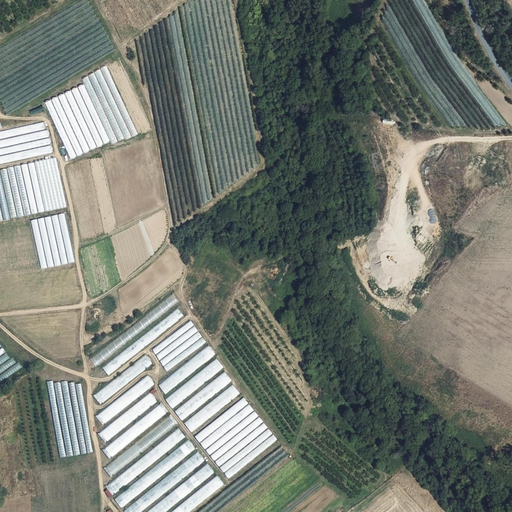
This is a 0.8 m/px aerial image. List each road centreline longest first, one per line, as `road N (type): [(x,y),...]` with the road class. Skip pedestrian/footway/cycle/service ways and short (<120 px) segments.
road 1 (track): [(0,324),(45,359),(97,380),(194,317),(282,443),(193,511)]
road 2 (track): [(97,0),(151,109),(168,240),(92,302),(0,313)]
road 3 (track): [(90,410),(85,297),(50,123),(0,115)]
road 4 (track): [(511,137),(443,139),(418,150),(402,190),(404,267)]
road 5 (track): [(143,351),(154,359),(164,403),(230,483)]
road 6 (track): [(511,95),(460,51),(433,0)]
